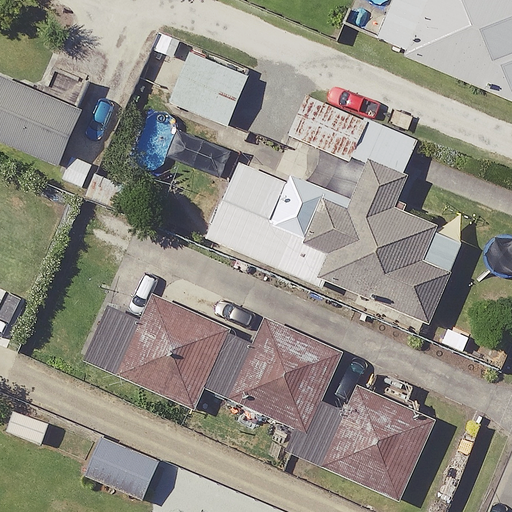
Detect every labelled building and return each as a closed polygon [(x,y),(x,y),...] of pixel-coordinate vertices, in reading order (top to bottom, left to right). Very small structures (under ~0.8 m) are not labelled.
[(362,13),(367,0),(334,0),(333,2),(362,13)] [(511,0),(403,0),(382,53),(511,106),(511,0)] [(253,84),(196,59),(175,109),(232,133),(253,84)] [(84,119),(0,83),(0,147),(61,173),(84,119)] [(423,148),(312,103),(296,142),(372,174),(358,209),(247,164),(213,247),(329,295),(331,289),(439,334),(460,283),(441,275),(455,241),(406,221),(419,190),(408,185),(423,148)] [(91,201),(103,170),(72,159),(61,190),(91,201)] [(411,511),(435,511),(466,442),(369,399),(361,417),(329,402),(347,363),(270,329),(260,350),(160,305),(149,328),(113,312),(89,366),(196,415),(206,393),(300,435),(290,457),(411,511)] [(11,404),(0,427),(0,438),(46,459),(60,427),(11,404)] [(107,438),(86,481),(146,511),(168,469),(107,438)]
